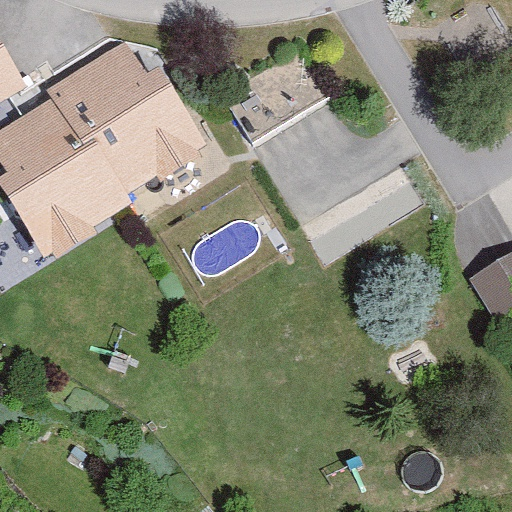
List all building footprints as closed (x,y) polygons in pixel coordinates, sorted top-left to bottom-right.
[(49,88),(53,93),(120,201),(153,180),(161,193),(204,166),(147,76),(137,82),(115,47),(49,88)] [(278,51),(206,96),(241,152),(314,107),(278,51)] [(0,77),(0,104),(12,98),(0,77)] [(53,93),(0,123),(0,231),(25,276),(85,242),(81,234),(120,201),(53,93)] [(511,328),(511,254),(464,283),(498,338),(511,328)]
